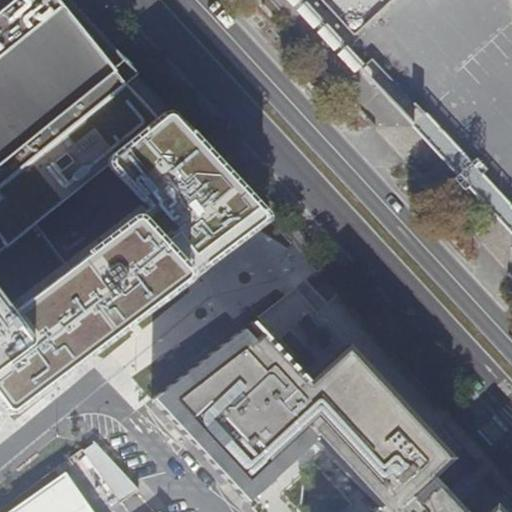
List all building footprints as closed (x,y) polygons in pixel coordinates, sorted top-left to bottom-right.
[(0,0),(0,184),(116,91),(44,0),(0,0)] [(44,0),(116,91),(136,75),(66,0),(44,0)] [(380,70),(369,81),(410,123),(411,124),(421,115),(380,70)] [(252,218),(168,111),(94,169),(128,213),(2,313),(0,309),(0,415),(1,416),(252,218)] [(249,321),(148,400),(171,426),(175,423),(184,433),(180,436),(242,503),(309,442),(370,509),(366,511),(495,511),(489,506),(482,511),(457,511),(453,507),(444,497),(428,479),(448,460),(344,346),(304,382),(249,321)] [(511,485),(448,415),(438,425),(476,467),(444,497),(453,507),(485,477),(511,506),(511,485)] [(137,490),(93,441),(80,450),(118,503),(137,490)]
